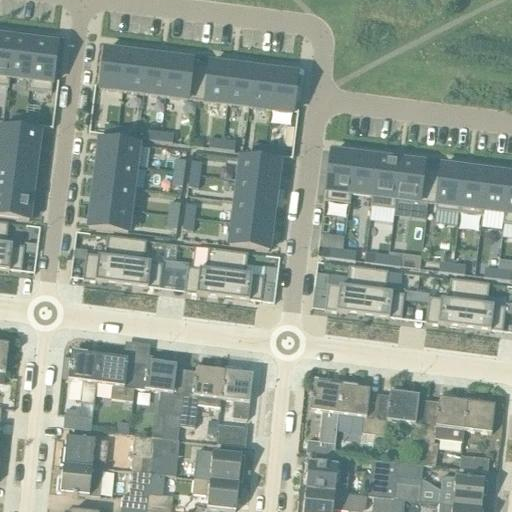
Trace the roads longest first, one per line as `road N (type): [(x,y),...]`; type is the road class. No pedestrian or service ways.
road 1 (residential): [(80,0),(46,312)]
road 2 (residential): [(120,0),(307,25),(321,37),(318,97)]
road 3 (residential): [(318,97),(285,342)]
road 4 (residential): [(285,342),(46,312)]
road 5 (residential): [(511,373),(285,342)]
road 6 (residential): [(26,511),(46,312)]
road 7 (residential): [(318,97),(511,122)]
road 8 (residential): [(268,511),(285,342)]
